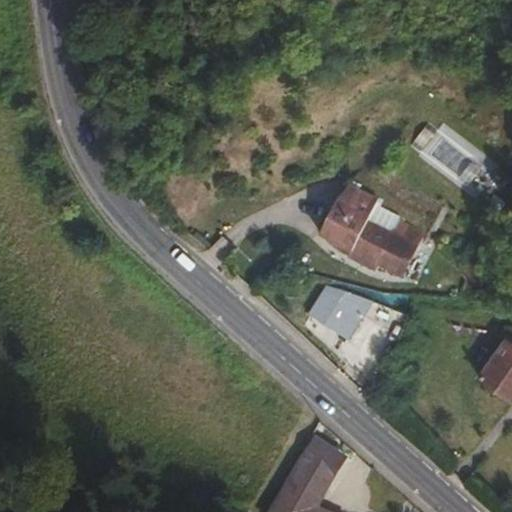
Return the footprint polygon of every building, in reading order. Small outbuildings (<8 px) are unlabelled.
[(415,239),(367,217),(372,203),(338,196),(329,209),(320,229),(353,243),(353,247),(402,266),(415,239)] [(334,336),(348,295),(323,288),(309,329),(334,336)] [(345,340),(359,298),(348,295),(334,336),(345,340)] [(511,395),(511,338),(507,335),(481,374),(511,395)] [(353,453),(320,433),(317,441),(351,458),(353,453)] [(328,504),(351,458),(317,441),(290,497),(316,511),(321,501),(328,504)]
